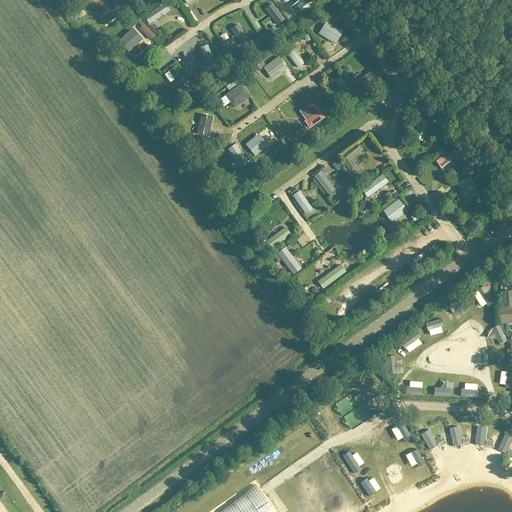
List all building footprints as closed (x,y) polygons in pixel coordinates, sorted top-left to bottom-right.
[(118,0),(109,0),(117,10),(123,6),(118,0)] [(295,0),(285,8),(289,14),(303,4),(300,0),(295,0)] [(166,7),(164,5),(144,18),(149,25),(168,12),(167,9),(166,7)] [(271,5),(265,10),(277,26),(283,21),(271,5)] [(334,45),(342,33),(326,23),(318,35),(334,45)] [(237,26),(231,31),(242,47),(249,42),(237,26)] [(138,36),(130,34),(126,51),(133,53),(138,36)] [(207,47),(200,49),(205,65),(212,63),(207,47)] [(291,48),(285,53),(297,69),(303,64),(291,48)] [(286,70),(277,58),(263,69),(272,81),(286,70)] [(354,68),(363,82),(370,78),(360,64),(354,68)] [(170,71),(168,73),(180,90),(187,85),(175,68),(172,69),(170,71)] [(295,85),(299,82),(294,73),(290,75),(295,85)] [(340,78),(334,82),(347,100),(353,96),(340,78)] [(362,81),(355,85),(359,91),(365,87),(362,81)] [(234,108),(249,98),(240,86),(225,96),(234,108)] [(324,118),(312,101),(306,106),(313,116),(304,122),(309,128),(324,118)] [(212,118),(200,115),(196,135),(208,137),(212,118)] [(422,141),(428,123),(420,120),(414,138),(416,140),(419,141),(422,141)] [(245,146),(254,157),(267,147),(257,135),(245,146)] [(350,159),(361,151),(356,144),(339,158),(350,172),(356,167),(350,159)] [(234,146),(227,150),(240,168),(242,167),(244,165),(247,163),(234,146)] [(452,150),(436,162),(438,165),(439,167),(441,169),(457,157),(452,150)] [(328,195),(334,190),(320,173),(314,177),(328,195)] [(388,183),(382,175),(362,190),(363,193),(365,195),(368,198),(388,183)] [(473,199),(480,194),(468,178),(457,186),(465,198),(465,199),(467,202),(469,202),(472,200),(473,199)] [(342,184),(346,189),(352,185),(349,180),(342,184)] [(309,212),(312,210),(299,192),(292,197),(305,214),(307,213),(309,212)] [(406,212),(398,201),(383,212),(392,223),(406,212)] [(426,232),(431,239),(438,235),(433,227),(426,232)] [(287,231),(284,229),(265,243),(270,250),(289,236),(288,233),(287,231)] [(285,248),(277,254),(292,275),(296,273),(298,271),(300,269),(285,248)] [(317,282),(322,289),(345,273),(343,270),(342,268),(340,266),(317,282)] [(493,284),(475,288),(477,297),(495,293),(493,284)] [(499,324),(511,323),(511,291),(501,293),(502,309),(498,309),(499,324)] [(500,345),(508,342),(502,324),(493,327),(500,345)] [(401,341),(407,350),(423,340),(417,330),(401,341)] [(387,364),(401,353),(396,346),(382,357),(387,364)] [(469,393),(476,392),(475,373),(468,374),(469,393)] [(355,384),(345,387),(347,393),(357,390),(355,384)] [(327,408),(331,416),(346,407),(342,399),(327,408)] [(314,440),(320,437),(311,419),(305,422),(314,440)] [(322,423),(316,425),(319,434),(325,431),(322,423)] [(458,428),(449,429),(452,447),(459,446),(459,444),(461,444),(458,428)] [(476,428),(475,446),(482,446),(482,444),(484,445),(485,429),(476,428)] [(428,431),(420,435),(429,451),(435,447),(434,446),(436,445),(428,431)] [(511,437),(504,434),(497,451),(504,454),(505,452),(507,453),(511,439),(511,437)] [(416,461),(422,456),(412,442),(405,447),(416,461)] [(269,448),(276,458),(282,454),(275,444),(269,448)] [(288,450),(293,458),(301,453),(296,445),(288,450)] [(263,446),(257,450),(271,472),(277,468),(263,446)] [(258,474),(263,471),(256,461),(237,473),(248,490),(263,481),(258,474)] [(403,463),(397,466),(409,491),(415,488),(403,463)] [(391,496),(398,492),(387,473),(381,476),(391,496)] [(219,497),(233,490),(229,481),(215,488),(219,497)] [(373,481),(367,484),(376,503),(382,500),(373,481)] [(273,511),(255,486),(217,511),(273,511)] [(380,502),(373,505),(376,511),(383,508),(380,502)]
